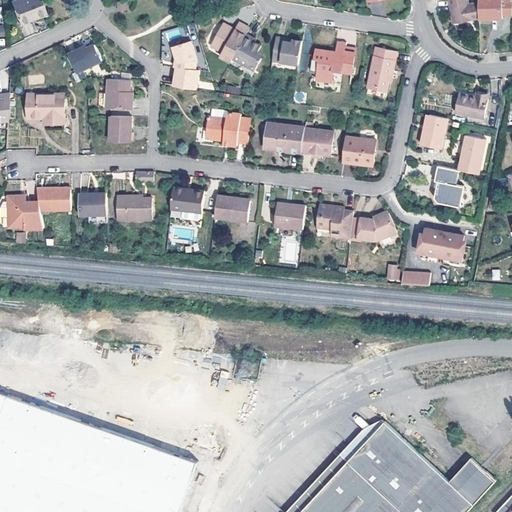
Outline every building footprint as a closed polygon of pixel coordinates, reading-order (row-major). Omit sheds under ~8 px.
[(31,21),(31,19),(36,17),(37,18),(47,14),(41,0),(16,0),(11,2),(20,25),(31,21)] [(128,0),(118,2),(119,11),(129,9),(128,0)] [(455,23),(479,19),(479,3),(467,5),(466,0),(448,0),(450,7),(453,7),(455,23)] [(511,0),(479,0),(479,3),(479,19),(479,20),(502,19),(502,15),(511,14),(511,0)] [(221,57),(231,62),(233,59),(246,35),(250,28),(240,23),(235,32),(231,30),(232,28),(224,24),(212,46),(223,53),(221,57)] [(164,31),(166,40),(181,37),(179,28),(164,31)] [(233,59),(255,71),(261,59),(256,57),(261,46),(256,44),(254,43),(253,42),(254,39),(246,35),(233,59)] [(302,41),(293,39),(292,43),(289,43),(275,41),(273,61),(299,64),(302,41)] [(175,47),(173,51),(175,59),(177,64),(176,68),(173,87),(197,90),(200,71),(196,70),(197,62),(191,42),(175,47)] [(344,52),(345,47),(346,43),(337,42),(335,53),(343,54),(343,52),(344,52)] [(79,48),(69,54),(78,72),(102,59),(95,44),(80,51),(79,48)] [(316,80),(332,81),(334,71),(352,73),(356,49),(345,47),(344,52),(343,52),(343,54),(335,53),(316,50),(315,60),(319,60),(318,69),(316,80)] [(391,69),(393,67),(397,51),(376,47),(368,85),(377,87),(376,89),(386,92),(388,81),(390,81),(392,73),(390,72),(391,69)] [(319,60),(315,60),(312,59),(311,68),(318,69),(319,60)] [(107,97),(107,107),(129,109),(130,93),(131,80),(108,79),(107,97)] [(456,113),(485,119),(489,97),(477,95),(476,97),(460,94),(456,113)] [(0,122),(8,121),(9,96),(0,98),(0,122)] [(53,97),(45,97),(40,97),(40,96),(28,96),(28,118),(45,118),(45,123),(63,123),(63,96),(53,96),(53,97)] [(97,107),(107,107),(107,97),(98,97),(97,107)] [(209,117),(207,131),(205,131),(204,141),(213,142),(213,139),(225,141),(224,144),(238,146),(239,142),(248,143),(251,120),(241,119),(242,115),(228,113),(227,119),(209,117)] [(431,115),(429,125),(427,130),(425,130),(422,145),(442,149),(449,119),(431,115)] [(109,142),(132,142),(133,133),(133,117),(110,117),(109,142)] [(306,128),(268,123),(264,149),(285,151),(303,153),(306,128)] [(306,128),(303,153),(312,154),(311,157),(316,158),(321,159),(322,155),(330,156),(334,132),(311,130),(312,123),(306,123),(306,128)] [(343,162),(373,165),(376,140),(346,136),(343,162)] [(480,175),(487,141),(467,137),(463,156),(464,157),(461,171),(480,175)] [(459,171),(438,166),(435,181),(437,182),(434,197),(439,203),(460,207),(464,187),(456,185),(459,171)] [(155,174),(137,173),(137,182),(155,183),(155,174)] [(187,188),(174,187),(171,214),(201,217),(205,190),(195,189),(194,192),(186,191),(187,188)] [(48,188),(38,188),(40,202),(42,211),(44,211),(49,211),(72,210),(72,190),(49,191),(48,188)] [(107,193),(80,194),(81,216),(108,215),(107,193)] [(144,195),(118,195),(118,219),(153,219),(153,197),(144,197),(144,195)] [(238,197),(218,195),(215,218),(248,222),(250,201),(238,200),(238,197)] [(5,202),(1,210),(2,217),(10,217),(10,228),(26,228),(26,230),(45,230),(42,211),(40,202),(26,202),(26,196),(9,197),(9,202),(5,202)] [(290,208),(277,206),(275,226),(295,228),(304,229),(307,206),(291,204),(290,208)] [(332,206),(320,205),(317,227),(332,229),(331,235),(351,238),(354,217),(354,213),(345,211),(345,208),(332,206)] [(374,219),(375,219),(376,222),(378,222),(380,221),(378,217),(390,213),(389,210),(374,216),(374,219)] [(375,219),(374,219),(362,217),(359,239),(379,241),(398,232),(390,213),(378,217),(380,221),(378,222),(376,222),(375,219)] [(362,217),(354,217),(351,238),(359,239),(362,217)] [(466,235),(449,232),(448,235),(445,234),(441,233),(442,231),(426,228),(424,235),(421,235),(418,252),(437,256),(438,254),(444,255),(443,257),(464,261),(467,244),(464,243),(466,235)] [(16,243),(26,243),(26,232),(16,232),(16,243)] [(386,280),(399,281),(400,265),(387,264),(386,280)] [(404,271),(403,284),(431,285),(432,272),(404,271)] [(0,390),(0,398),(7,401),(10,394),(0,390)] [(7,401),(0,398),(0,511),(180,511),(197,467),(173,458),(148,450),(7,401)] [(300,511),(346,463),(382,423),(380,421),(343,460),(338,456),(287,511),(300,511)] [(464,511),(493,481),(474,463),(451,487),(443,479),(382,423),(346,463),(300,511),(464,511)] [(150,443),(148,450),(173,458),(175,452),(150,443)] [(466,456),(443,479),(451,487),(474,463),(466,456)] [(511,511),(511,495),(495,511),(511,511)]
